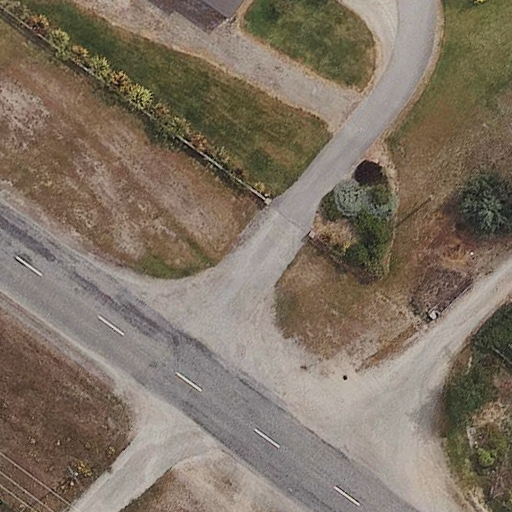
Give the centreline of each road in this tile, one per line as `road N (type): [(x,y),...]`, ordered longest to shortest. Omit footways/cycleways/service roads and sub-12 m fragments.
road 1 (residential): [(0,244),(367,511)]
road 2 (track): [(173,370),(6,511)]
